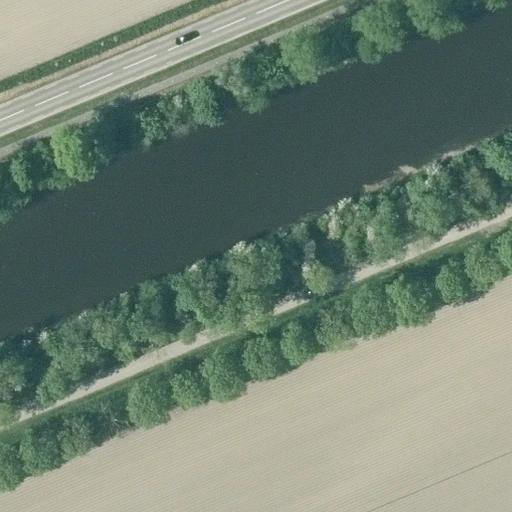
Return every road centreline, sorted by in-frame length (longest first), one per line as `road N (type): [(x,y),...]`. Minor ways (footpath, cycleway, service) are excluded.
road 1 (unclassified): [(0,415),(511,202)]
road 2 (primary): [(0,122),(292,0)]
